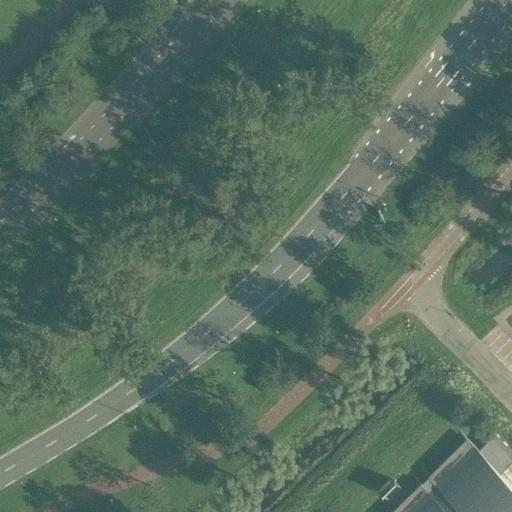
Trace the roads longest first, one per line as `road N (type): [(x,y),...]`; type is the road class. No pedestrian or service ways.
road 1 (primary): [(0,469),(205,335),(301,242),(508,0)]
road 2 (primary): [(222,0),(0,236)]
